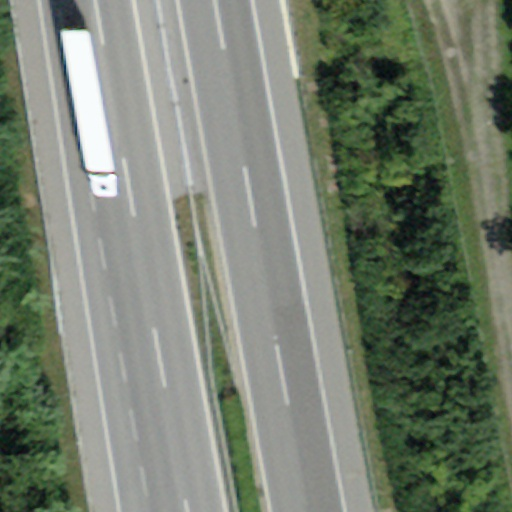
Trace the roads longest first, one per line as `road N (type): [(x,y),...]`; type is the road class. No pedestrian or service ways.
road 1 (motorway): [(94,0),(188,511)]
road 2 (motorway): [(306,511),(213,0)]
road 3 (track): [(511,363),(484,180),(477,0)]
road 4 (track): [(484,180),(431,0)]
